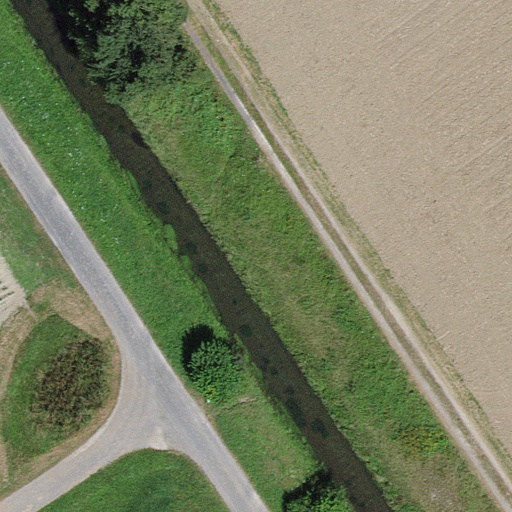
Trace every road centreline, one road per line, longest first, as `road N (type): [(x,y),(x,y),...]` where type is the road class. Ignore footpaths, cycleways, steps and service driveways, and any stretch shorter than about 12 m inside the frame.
road 1 (track): [(496,511),(149,0)]
road 2 (track): [(0,190),(213,511)]
road 3 (track): [(0,511),(145,414)]
